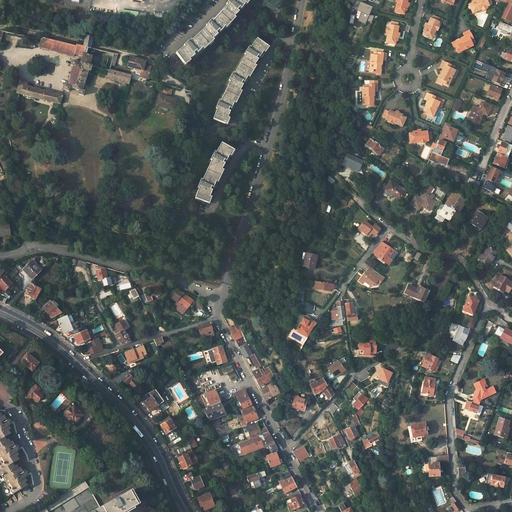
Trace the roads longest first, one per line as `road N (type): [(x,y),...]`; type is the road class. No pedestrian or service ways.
road 1 (residential): [(301,0),(224,284)]
road 2 (primary): [(0,317),(49,345),(122,412),(153,454),(177,511)]
road 3 (residential): [(511,502),(468,506),(454,486),(449,393),(488,303)]
road 4 (residential): [(0,256),(35,247),(76,252),(200,289),(218,317)]
road 5 (residential): [(317,511),(218,317)]
road 6 (residential): [(488,303),(462,261),(387,227),(332,173)]
road 7 (primary): [(191,511),(148,429),(80,361)]
road 8 (track): [(150,76),(153,64),(144,57),(3,26)]
road 9 (residential): [(218,317),(80,361)]
